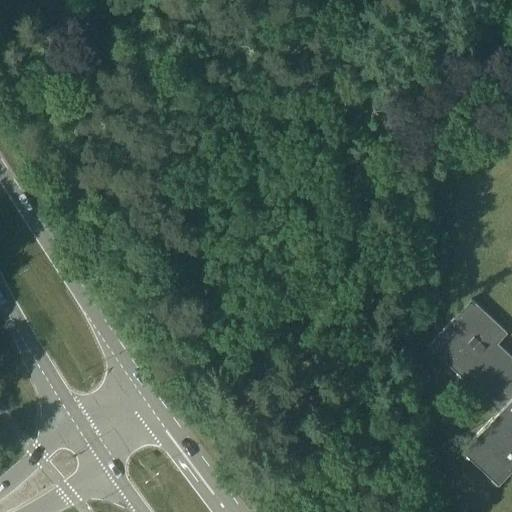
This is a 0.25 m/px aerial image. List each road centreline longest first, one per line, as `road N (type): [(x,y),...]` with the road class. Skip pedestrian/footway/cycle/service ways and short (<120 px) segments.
road 1 (primary): [(157,406),(0,160)]
road 2 (primary): [(0,312),(76,428)]
road 3 (primary): [(234,511),(157,406)]
